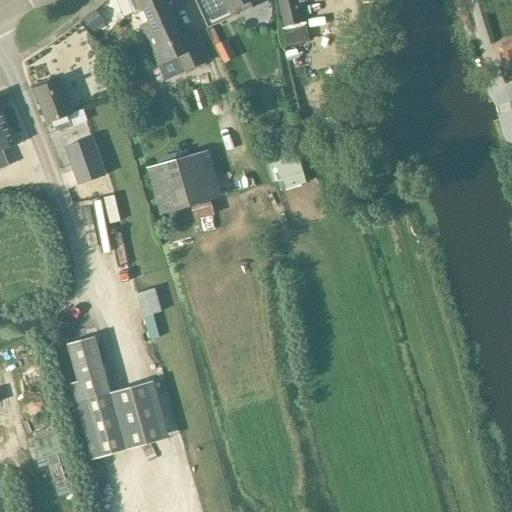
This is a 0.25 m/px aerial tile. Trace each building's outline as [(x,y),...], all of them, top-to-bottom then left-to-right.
[(170,10),(179,6),(176,0),(131,0),(137,13),(146,9),(146,8),(158,3),(163,13),(170,10)] [(195,0),(209,29),(254,8),(251,1),(252,0),(195,0)] [(146,8),(146,9),(152,22),(143,26),(160,65),(178,57),(184,72),(207,62),(194,31),(182,36),(170,10),(163,13),(158,3),(146,8)] [(94,12),(83,21),(93,33),(104,24),(94,12)] [(303,15),(282,20),(288,47),(309,43),(303,15)] [(505,67),(511,64),(511,44),(500,48),(505,67)] [(142,94),(134,78),(124,84),(131,100),(142,94)] [(60,81),(51,85),(49,81),(31,87),(37,105),(42,104),(48,121),(55,119),(59,131),(71,127),(67,115),(71,113),(60,81)] [(155,95),(143,99),(148,115),(160,112),(155,95)] [(0,107),(0,169),(10,166),(3,150),(16,145),(0,107)] [(105,175),(95,145),(68,155),(79,185),(105,175)] [(195,154),(148,168),(161,214),(209,201),(195,154)] [(94,337),(68,344),(78,382),(70,384),(91,460),(125,450),(110,394),(94,337)] [(61,501),(73,498),(57,448),(35,454),(41,472),(51,469),(61,501)]
